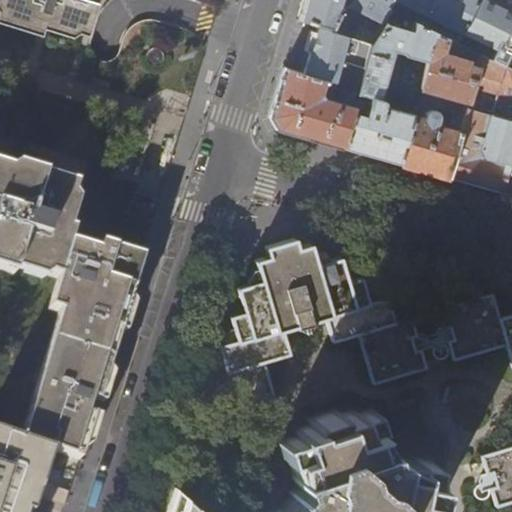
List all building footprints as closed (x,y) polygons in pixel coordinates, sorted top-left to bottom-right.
[(0,0),(0,20),(36,32),(40,20),(82,32),(92,0),(0,0)] [(397,0),(495,49),(490,58),(511,69),(511,11),(488,0),(303,0),(298,19),(317,25),(353,37),(364,15),(372,20),(362,40),(370,42),(385,22),(392,10),(394,0),(397,0)] [(422,19),(419,25),(430,30),(434,25),(422,19)] [(380,96),(393,50),(404,52),(404,55),(426,61),(434,33),(430,30),(419,25),(413,21),(410,30),(399,27),(399,26),(385,22),(370,42),(363,66),(356,91),(340,146),(369,154),(396,162),(410,116),(411,112),(384,104),(384,101),(384,99),(382,98),(380,96)] [(333,83),(340,59),(363,66),(370,42),(362,40),(353,37),(317,25),(316,30),(309,50),(302,74),(323,80),(333,83)] [(309,50),(316,30),(308,28),(302,48),(309,50)] [(467,100),(476,68),(468,65),(467,67),(447,62),(448,54),(441,52),(445,38),(434,33),(426,61),(418,87),(467,100)] [(511,194),(511,71),(498,64),(486,58),(480,55),(467,100),(463,113),(445,176),(467,182),(511,194)] [(320,94),(323,80),(302,74),(283,68),(281,75),(274,95),(268,115),(272,121),(275,128),(299,134),(340,146),(356,91),(347,88),(342,104),(323,98),(320,94)] [(133,72),(130,85),(157,91),(160,78),(133,72)] [(445,176),(463,113),(453,110),(450,122),(451,124),(450,130),(435,126),(437,118),(437,113),(435,111),(435,110),(429,108),(428,109),(424,112),(423,115),(422,119),(410,116),(396,162),(420,168),(445,176)] [(58,312),(19,440),(47,450),(78,461),(128,299),(141,257),(98,244),(96,251),(69,242),(72,229),(62,226),(75,184),(42,174),(41,180),(0,167),(0,272),(11,276),(15,264),(57,277),(47,308),(58,312)] [(127,213),(152,220),(158,200),(133,193),(127,213)] [(281,328),(296,323),(297,324),(299,327),(301,328),(304,328),(306,327),(308,326),(310,324),(311,321),(311,318),(326,314),(333,340),(359,333),(374,382),(426,366),(411,317),(394,322),(386,296),(368,302),(360,278),(346,282),(339,257),(315,265),(309,244),(296,248),(293,238),(265,247),(268,256),(254,260),(261,281),(237,288),(244,312),(230,316),(237,341),(219,346),(226,371),(209,376),(224,426),(277,411),(262,360),(289,353),(281,328)] [(511,363),(511,313),(498,318),(491,293),(439,309),(453,358),(506,343),(511,363)] [(433,511),(435,499),(431,498),(434,482),(429,481),(431,463),(415,460),(413,469),(393,465),(395,458),(385,455),(381,445),(375,447),(368,429),(378,425),(371,409),(354,415),(353,411),(338,416),(336,411),(308,421),(309,425),(294,431),(295,436),(277,441),(284,459),(294,456),(300,474),(291,477),(294,485),(289,493),(295,498),(282,511),(277,511),(273,508),(269,511),(433,511)] [(47,450),(19,440),(0,433),(0,511),(26,511),(28,507),(32,496),(63,506),(68,492),(36,482),(47,450)] [(511,445),(482,455),(496,505),(511,500),(511,445)] [(201,511),(174,488),(166,511),(201,511)]
